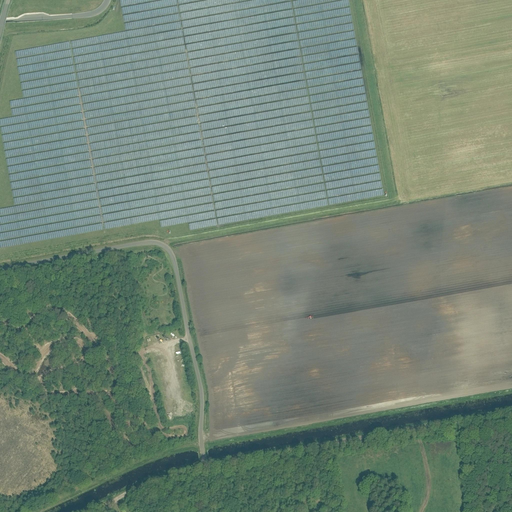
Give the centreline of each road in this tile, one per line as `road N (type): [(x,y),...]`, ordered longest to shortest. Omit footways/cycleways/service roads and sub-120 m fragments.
road 1 (track): [(162,245),(392,199),(357,0)]
road 2 (unclassified): [(0,269),(152,242),(165,247),(199,384),(205,466)]
road 3 (unclassified): [(511,411),(205,466)]
